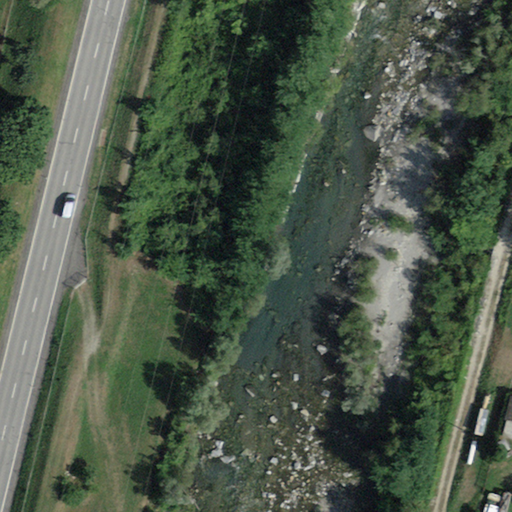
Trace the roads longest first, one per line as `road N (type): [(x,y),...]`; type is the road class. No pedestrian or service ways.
road 1 (track): [(29,511),(49,431),(105,318),(167,0)]
road 2 (secondary): [(111,0),(0,464)]
road 3 (track): [(511,225),(436,511)]
